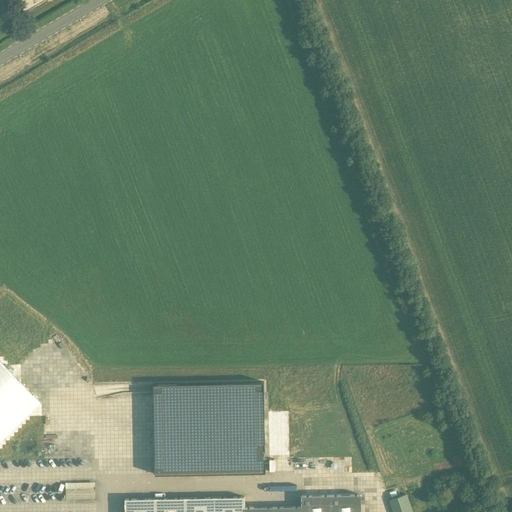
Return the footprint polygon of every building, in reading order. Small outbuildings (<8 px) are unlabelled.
[(0,356),(0,443),(44,402),(0,356)] [(266,378),(152,381),(153,474),(268,472),(266,378)] [(336,450),(348,446),(342,429),(331,432),(336,450)] [(67,498),(96,498),(96,482),(67,482),(67,498)] [(364,511),(364,494),(304,494),(304,504),(247,507),(247,497),(127,497),(126,511),(364,511)] [(391,499),(395,511),(414,511),(410,494),(391,499)]
